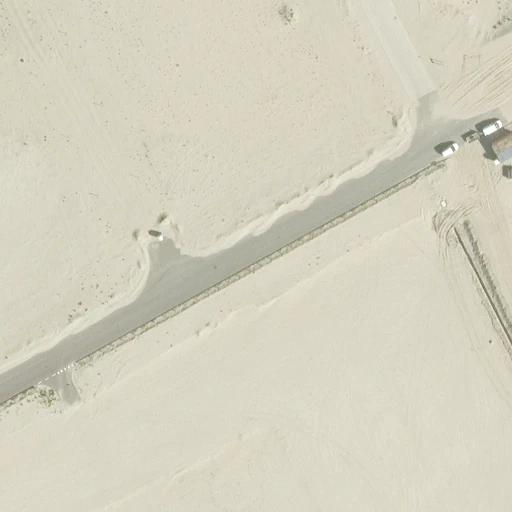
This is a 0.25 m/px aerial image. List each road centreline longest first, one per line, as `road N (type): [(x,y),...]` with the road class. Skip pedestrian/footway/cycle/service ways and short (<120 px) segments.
road 1 (residential): [(32,0),(174,293)]
road 2 (tertiary): [(174,293),(440,147)]
road 3 (tertiary): [(0,390),(174,293)]
road 4 (residential): [(369,0),(440,147)]
road 5 (residential): [(440,147),(511,290)]
